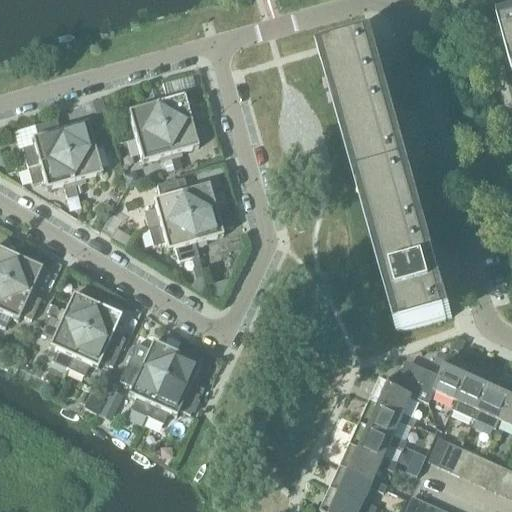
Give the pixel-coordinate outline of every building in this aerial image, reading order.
[(511,28),(500,32),(511,74),(511,28)] [(388,113),(368,42),(324,54),(403,333),(446,321),(438,292),(443,291),(444,292),(445,291),(439,270),(438,270),(438,272),(432,273),(388,113)] [(161,101),(154,103),(162,133),(190,125),(183,101),(184,101),(183,99),(181,100),(162,105),(161,101)] [(128,117),(135,140),(162,133),(154,103),(147,105),(149,109),(129,114),(127,115),(128,117)] [(38,167),(66,160),(58,130),(56,123),(34,129),(37,140),(33,141),(31,142),(31,144),(32,144),(33,148),(21,151),(27,171),(38,167)] [(190,125),(162,133),(171,162),(177,161),(176,156),(195,151),(198,151),(197,148),(190,125)] [(66,160),(94,152),(106,149),(101,131),(89,135),(87,128),(87,126),(84,127),(85,127),(65,132),(64,128),(58,130),(66,160)] [(101,131),(106,148),(113,146),(108,129),(101,131)] [(162,133),(135,140),(141,164),(142,166),(144,166),(144,165),(163,160),(164,164),(171,162),(162,133)] [(94,152),(66,160),(74,189),(81,188),(80,183),(99,178),(101,178),(100,175),(94,152)] [(66,160),(38,167),(27,171),(31,186),(30,186),(31,188),(33,188),(33,187),(43,185),(45,191),(44,191),(45,193),(47,193),(47,192),(61,188),(65,201),(77,198),(74,189),(66,160)] [(177,161),(171,162),(174,173),(174,175),(177,174),(181,173),(177,161)] [(171,162),(164,164),(167,174),(174,173),(171,162)] [(183,181),(176,183),(187,221),(215,213),(214,213),(208,190),(208,188),(205,188),(206,189),(186,194),(183,181)] [(143,215),(148,232),(187,221),(176,183),(156,189),(160,202),(154,203),(152,203),(152,206),(153,206),(154,212),(143,215)] [(215,213),(187,221),(195,251),(202,249),(201,245),(220,239),(220,240),(222,239),(222,237),(221,237),(220,233),(232,230),(226,209),(214,213),(215,213)] [(187,221),(148,232),(153,250),(164,246),(166,253),(166,255),(169,254),(168,254),(174,252),(178,265),(198,260),(195,251),(187,221)] [(116,232),(110,242),(124,250),(130,240),(116,232)] [(0,284),(5,287),(17,261),(0,253),(0,284)] [(17,261),(5,287),(33,300),(36,293),(32,291),(40,273),(40,274),(41,271),(39,270),(39,271),(17,261)] [(207,301),(208,298),(206,288),(203,279),(193,282),(189,289),(207,301)] [(206,288),(208,298),(218,304),(229,281),(206,288)] [(33,300),(5,287),(0,297),(0,329),(4,331),(9,320),(15,323),(17,324),(18,322),(20,318),(31,323),(40,303),(33,300)] [(44,317),(49,319),(84,335),(96,309),(74,298),(72,297),(71,299),(63,317),(59,316),(56,310),(49,307),(44,317)] [(96,309),(84,335),(120,351),(124,342),(112,337),(119,321),(120,322),(121,319),(118,318),(118,319),(96,309)] [(51,364),(67,372),(84,335),(49,319),(40,338),(51,343),(49,348),(48,350),(50,351),(56,353),(51,364)] [(84,335),(67,372),(84,379),(89,368),(94,371),(96,372),(97,370),(99,365),(112,370),(120,351),(84,335)] [(457,341),(451,352),(460,356),(465,344),(457,341)] [(136,347),(127,366),(163,383),(175,356),(153,346),(151,345),(150,347),(151,347),(148,353),(136,347)] [(438,354),(432,366),(442,370),(447,359),(438,354)] [(175,356),(163,383),(192,396),(194,389),(190,387),(199,369),(200,367),(198,366),(198,367),(175,356)] [(434,394),(456,404),(470,372),(448,362),(440,380),(434,394)] [(440,380),(407,365),(395,391),(412,399),(428,407),(434,394),(440,380)] [(163,383),(127,366),(118,384),(131,390),(128,396),(127,398),(129,399),(135,401),(130,412),(146,420),(163,383)] [(456,404),(478,414),(492,382),(495,376),(481,370),(478,376),(470,372),(456,404)] [(109,394),(117,376),(112,374),(105,377),(99,389),(109,394)] [(478,414),(500,424),(511,396),(511,391),(492,382),(478,414)] [(192,396),(163,383),(146,420),(163,427),(168,416),(174,419),(173,419),(176,420),(177,418),(176,418),(178,414),(189,419),(198,399),(192,396)] [(380,384),(370,406),(402,421),(401,424),(413,430),(417,423),(404,417),(412,399),(395,391),(380,384)] [(86,411),(115,420),(123,395),(111,391),(108,400),(91,395),(86,411)] [(511,429),(511,396),(500,424),(511,429)] [(370,406),(360,428),(392,443),(391,446),(403,452),(407,445),(394,439),(401,424),(402,421),(370,406)] [(360,428),(350,450),(382,465),(381,468),(393,474),(397,467),(384,461),(391,446),(392,443),(360,428)] [(429,465),(439,469),(450,446),(440,441),(429,465)] [(439,469),(450,474),(461,450),(450,446),(439,469)] [(350,450),(340,472),(372,487),(371,490),(383,496),(387,489),(374,483),(381,468),(382,465),(350,450)] [(450,474),(460,479),(471,455),(461,450),(450,474)] [(471,455),(460,479),(471,484),(482,460),(471,455)] [(475,486),(485,490),(496,467),(486,462),(475,486)] [(485,490),(496,495),(506,471),(496,467),(485,490)] [(496,495),(506,500),(511,486),(511,473),(506,471),(496,495)] [(340,472),(330,495),(362,509),(360,511),(376,511),(377,511),(364,505),(371,490),(372,487),(340,472)] [(322,511),(360,511),(362,509),(330,495),(322,511)] [(407,511),(419,511),(424,504),(413,499),(407,511)]
